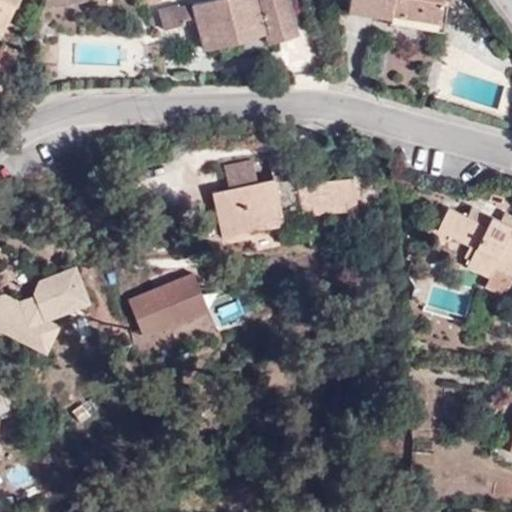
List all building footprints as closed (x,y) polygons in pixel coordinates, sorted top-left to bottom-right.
[(0,0),(0,15),(5,1),(14,5),(15,0),(0,0)] [(285,0),(209,0),(188,6),(188,3),(178,6),(177,4),(157,8),(163,30),(183,25),(182,20),(188,19),(195,47),(201,45),(202,48),(261,33),(264,41),(294,33),(288,8),(285,0)] [(296,0),(285,0),(288,8),(298,6),(296,0)] [(347,0),(346,8),(364,12),(389,17),(389,14),(436,23),(439,0),(347,0)] [(0,35),(15,5),(14,5),(5,1),(0,15),(0,35)] [(43,72),(57,72),(58,44),(44,44),(43,72)] [(220,232),(221,239),(281,224),(278,206),(297,203),(299,218),(356,210),(351,178),(296,183),(294,170),(287,151),(266,159),(271,179),(255,182),(228,188),(210,191),(220,232)] [(228,188),(255,182),(251,159),(222,166),(228,188)] [(511,223),(511,226),(497,219),(496,221),(469,208),(464,218),(444,209),(433,232),(466,247),(461,258),(467,261),(464,267),(487,277),(491,269),(511,279),(511,276),(511,223)] [(511,218),(500,213),(497,219),(511,226),(511,223),(511,218)] [(491,269),(487,277),(484,285),(503,295),(511,279),(491,269)] [(439,511),(440,503),(405,505),(404,511),(439,511)]
